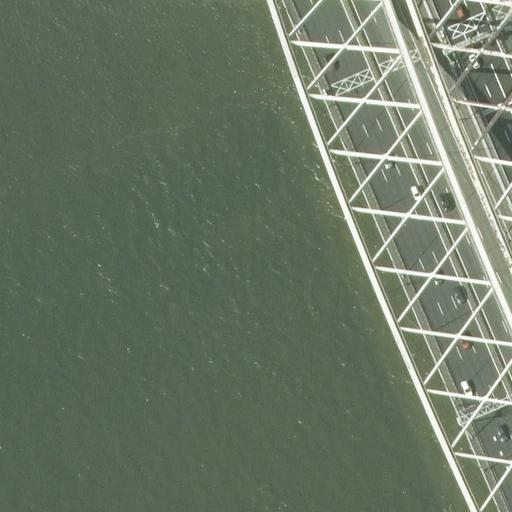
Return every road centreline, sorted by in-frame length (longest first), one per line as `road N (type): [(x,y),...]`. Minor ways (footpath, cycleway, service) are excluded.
road 1 (motorway): [(341,0),(511,403)]
road 2 (motorway): [(396,0),(511,274)]
